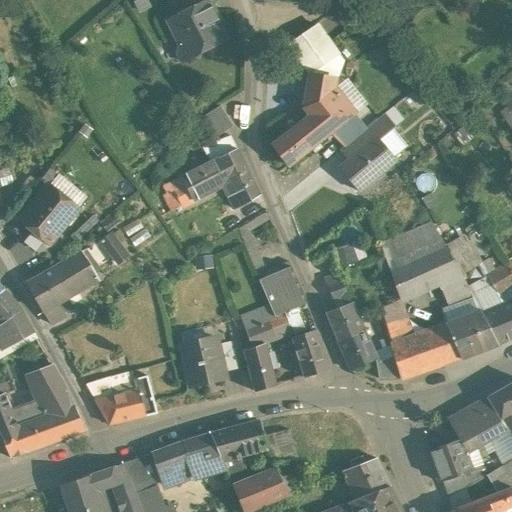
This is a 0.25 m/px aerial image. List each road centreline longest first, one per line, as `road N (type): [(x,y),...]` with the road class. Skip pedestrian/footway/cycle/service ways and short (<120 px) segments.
road 1 (residential): [(351,401),(283,238),(254,139),(247,0)]
road 2 (tertiary): [(351,401),(278,400),(106,446)]
road 3 (residential): [(106,446),(0,262)]
road 4 (tertiary): [(511,367),(472,391),(392,407)]
